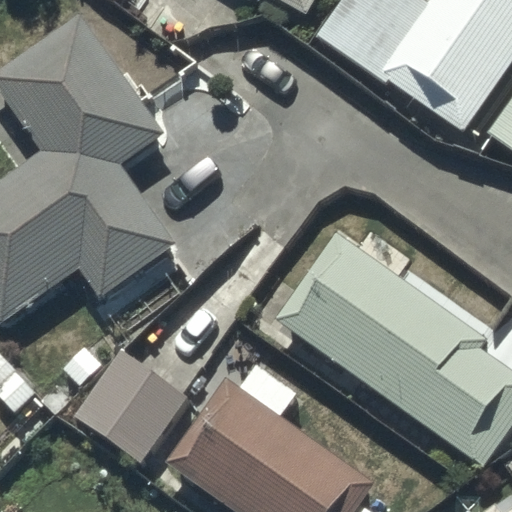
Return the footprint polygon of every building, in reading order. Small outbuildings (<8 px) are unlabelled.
[(281,0),(309,16),(317,0),(281,0)] [(428,0),(344,0),(320,34),(392,85),(394,82),(465,132),(511,65),(511,0),(437,0),(434,4),(428,0)] [(0,86),(47,153),(0,185),(0,320),(3,324),(81,269),(103,301),(177,248),(119,166),(166,132),(81,13),(0,71),(0,86)] [(511,103),(491,131),(511,146),(511,103)] [(337,232),(275,318),(487,468),(511,432),(511,371),(481,349),(495,330),(450,298),(443,308),(436,303),(443,294),(406,268),(411,261),(369,231),(368,231),(367,230),(366,230),(365,229),(364,229),(363,229),(362,228),(361,228),(360,228),(359,228),(358,228),(357,227),(356,227),(355,227),(354,227),(353,227),(352,227),(351,227),(350,227),(349,228),(348,228),(347,228),(346,228),(345,228),(344,229),(343,229),(342,230),(341,230),(340,230),(340,231),(339,231),(338,232),(337,232)] [(144,465),(189,398),(122,353),(76,419),(144,465)] [(229,379),(167,465),(234,511),(359,511),(377,486),(282,419),(299,393),(259,365),(243,388),(229,379)] [(511,511),(511,501),(509,498),(489,511),(511,511)]
